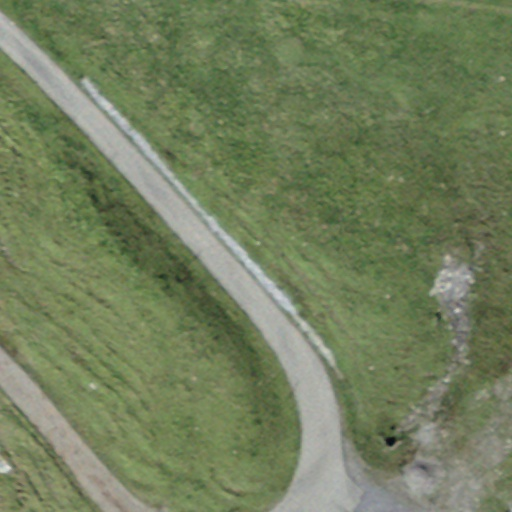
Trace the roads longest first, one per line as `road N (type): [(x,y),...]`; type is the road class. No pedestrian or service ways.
road 1 (track): [(307,511),(324,498),(324,432),(285,338),(134,164),(0,34)]
road 2 (track): [(0,368),(128,511)]
